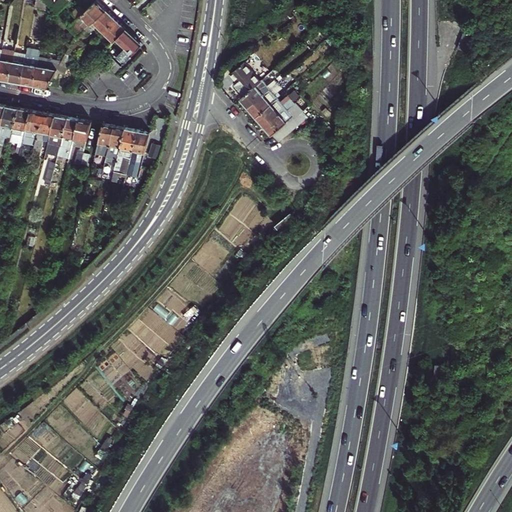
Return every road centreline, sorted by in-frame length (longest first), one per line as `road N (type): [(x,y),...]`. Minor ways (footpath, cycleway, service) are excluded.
road 1 (motorway): [(473,108),(279,299),(129,511)]
road 2 (motorway): [(390,0),(384,191),(335,511)]
road 3 (motorway): [(365,511),(411,210),(420,0)]
road 4 (tertiary): [(0,369),(78,304),(148,228),(177,175),(201,90)]
road 5 (residential): [(113,0),(162,58),(152,95),(89,106),(0,90)]
